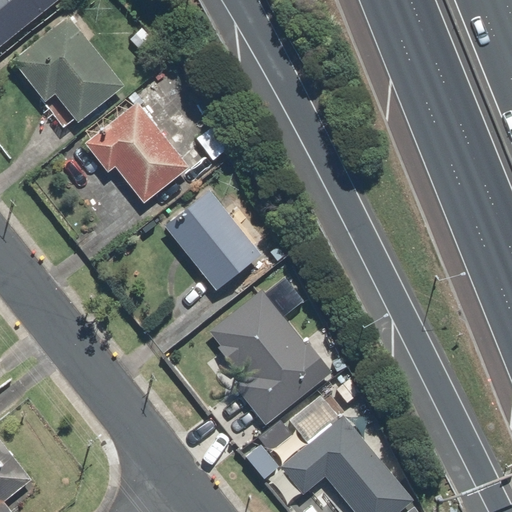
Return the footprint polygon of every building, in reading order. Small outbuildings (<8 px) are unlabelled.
[(0,0),(0,46),(55,0),(0,0)] [(127,84),(72,10),(13,54),(68,128),(127,84)] [(146,24),(133,36),(153,58),(166,46),(146,24)] [(189,164),(140,100),(90,138),(114,169),(121,163),(147,197),(189,164)] [(215,121),(199,133),(221,161),(237,149),(215,121)] [(211,187),(167,221),(227,298),(248,281),(240,271),(265,251),(259,243),(274,232),(247,197),(230,211),(211,187)] [(310,344),(263,290),(259,286),(209,330),(247,373),(237,382),(273,422),(336,367),(313,341),(310,344)] [(311,444),(283,467),(305,493),(326,475),(356,511),(367,511),(405,482),(349,413),(343,418),(323,393),(291,419),(311,444)] [(0,511),(19,511),(8,498),(33,478),(0,435),(0,511)] [(424,511),(415,500),(399,511),(424,511)]
